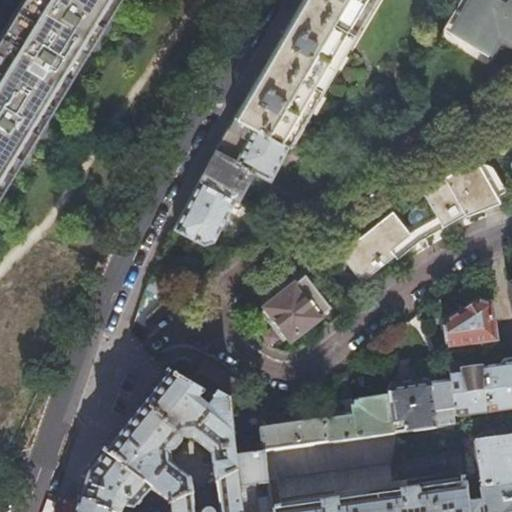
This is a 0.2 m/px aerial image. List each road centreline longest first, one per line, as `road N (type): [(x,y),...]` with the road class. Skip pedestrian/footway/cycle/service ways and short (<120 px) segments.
road 1 (residential): [(511,232),(426,272),(300,372),(274,376),(194,315),(343,199),(511,92)]
road 2 (tertiary): [(265,0),(153,196),(28,511)]
